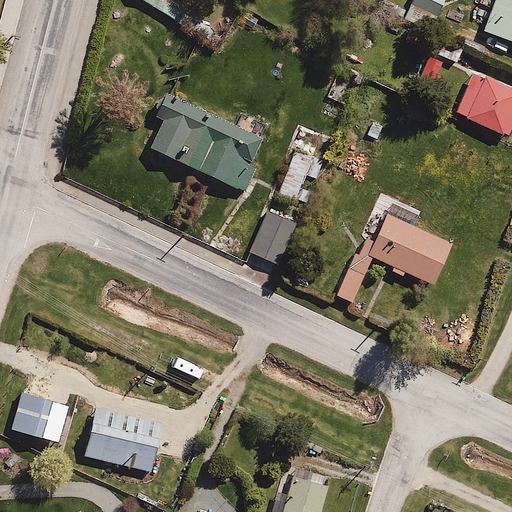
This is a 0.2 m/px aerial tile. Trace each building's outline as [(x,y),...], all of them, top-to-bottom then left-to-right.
[(140,0),(180,27),(188,14),(168,1),(168,0),(140,0)] [(446,0),(412,0),(401,22),(428,36),(446,0)] [(511,0),(492,0),(480,30),(511,42),(511,0)] [(467,47),(441,35),(432,54),(459,66),(467,47)] [(511,139),(511,87),(472,69),(451,114),(510,143),(511,139)] [(361,91),(336,76),(326,92),(351,108),(361,91)] [(164,93),(155,111),(166,116),(149,152),(224,188),(244,147),(198,125),(204,112),(164,93)] [(274,197),(293,206),(308,175),(319,180),(333,151),(303,137),(274,197)] [(451,245),(386,212),(373,240),(366,237),(360,248),(353,245),(329,294),(351,304),(373,258),(394,268),(391,274),(404,280),(406,276),(430,288),(451,245)] [(294,226),(268,215),(251,253),(277,264),(294,226)] [(166,421),(90,402),(77,458),(152,476),(166,421)] [(320,511),(328,486),(293,475),(286,495),(275,493),(269,511),(320,511)]
